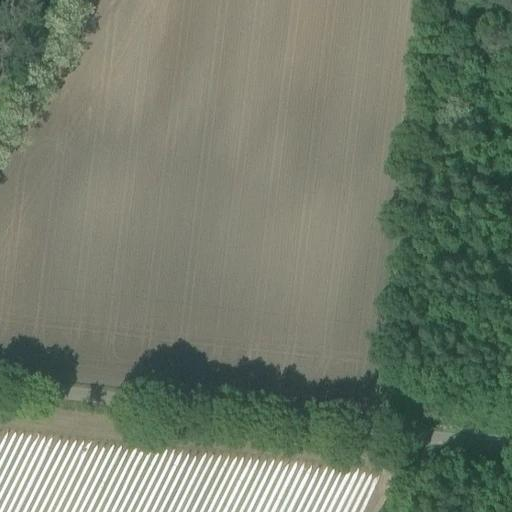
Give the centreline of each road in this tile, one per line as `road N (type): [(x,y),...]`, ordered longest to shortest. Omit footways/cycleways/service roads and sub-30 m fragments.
road 1 (unclassified): [(511,444),(0,383)]
road 2 (track): [(451,0),(413,433)]
